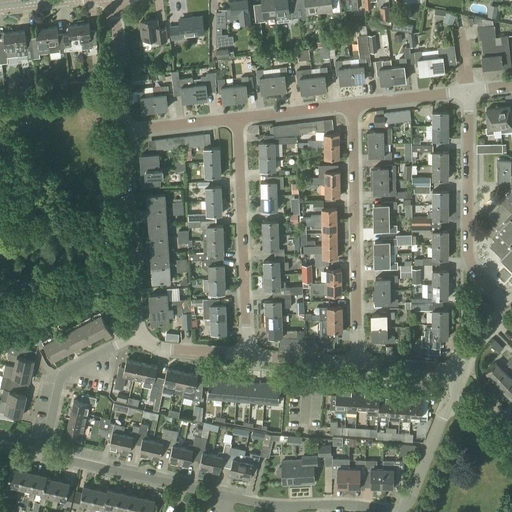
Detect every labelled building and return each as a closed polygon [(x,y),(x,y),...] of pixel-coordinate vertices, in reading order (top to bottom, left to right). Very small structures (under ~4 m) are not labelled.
[(250,21),(247,0),(238,0),(230,1),(231,12),(239,11),(241,22),(250,21)] [(264,17),(277,15),(275,0),(261,0),(262,3),(253,4),(256,22),(253,22),(255,36),(262,35),(261,21),(264,21),(264,17)] [(275,0),(277,15),(278,22),(290,21),(289,18),(298,17),(297,1),(288,2),(287,0),(275,0)] [(305,0),(306,0),(297,1),(298,17),(308,16),(307,12),(320,10),(318,0),(305,0)] [(318,0),(320,10),(332,9),(333,13),(342,12),(340,0),(318,0)] [(426,12),(426,0),(417,0),(417,12),(426,12)] [(380,7),(381,20),(390,19),(389,6),(380,7)] [(225,27),(226,8),(222,8),(222,11),(216,11),(216,46),(234,44),(233,36),(233,35),(228,35),(228,34),(222,34),(222,27),(225,27)] [(171,41),(183,39),(182,37),(204,34),(202,16),(191,18),(191,20),(178,21),(179,25),(170,26),(171,41)] [(495,38),(493,21),(474,17),(468,18),(469,25),(477,24),(479,39),(482,39),(484,56),(482,56),(483,67),(497,66),(498,68),(510,67),(507,36),(495,38)] [(158,27),(157,20),(140,22),(143,45),(151,45),(151,43),(168,41),(166,26),(158,27)] [(393,21),(392,29),(404,31),(405,23),(393,21)] [(78,24),(81,49),(92,47),(92,44),(96,44),(96,30),(90,31),(89,23),(78,24)] [(65,51),(81,49),(78,24),(68,25),(69,33),(63,34),(64,48),(65,48),(65,51)] [(64,48),(63,34),(57,35),(56,27),(46,28),(48,52),(60,51),(59,49),(64,48)] [(39,54),(48,52),(46,28),(35,29),(36,37),(30,38),(33,58),(40,58),(39,54)] [(33,58),(30,38),(25,38),(24,30),(14,32),(16,56),(27,55),(28,59),(33,58)] [(7,57),(16,56),(14,32),(4,33),(5,41),(0,41),(0,52),(1,63),(8,63),(7,57)] [(359,54),(370,53),(368,42),(367,34),(361,35),(357,35),(359,54)] [(368,42),(370,53),(377,52),(376,34),(368,35),(369,42),(368,42)] [(443,70),(444,71),(443,65),(456,63),(454,45),(441,47),(441,48),(438,49),(430,51),(433,74),(442,73),(442,70),(443,70)] [(323,59),(330,58),(328,46),(321,47),(323,59)] [(298,61),(310,59),(309,49),(297,50),(298,61)] [(420,74),(421,74),(421,73),(423,73),(423,75),(433,74),(430,51),(422,51),(421,50),(414,51),(415,63),(419,62),(420,74)] [(278,63),(290,62),(289,51),(277,52),(278,63)] [(351,67),(353,81),(365,80),(364,72),(367,72),(365,57),(359,58),(358,58),(359,66),(351,67)] [(392,68),(393,82),(406,80),(405,72),(408,72),(406,57),(399,58),(400,67),(392,68)] [(336,75),(340,75),(341,83),(353,81),(353,80),(351,67),(350,59),(342,60),(334,60),(336,75)] [(393,82),(392,68),(391,59),(375,61),(377,76),(380,75),(381,83),(393,82)] [(286,89),(285,81),(288,81),(287,66),(279,67),(280,75),(272,76),(274,91),(286,89)] [(312,77),(314,91),(326,89),(325,81),(328,81),(327,66),(320,67),(321,76),(312,77)] [(274,91),(272,76),(264,77),(263,69),(256,70),(258,84),(261,84),(262,92),(274,91)] [(297,85),(301,84),(302,92),(314,91),(312,77),(304,78),(303,69),(296,70),(297,85)] [(192,100),(195,100),(193,80),(193,77),(177,79),(176,71),(170,71),(171,80),(172,80),(173,85),(177,84),(178,88),(181,88),(183,101),(192,100)] [(193,80),(195,100),(207,98),(206,90),(210,90),(209,87),(216,86),(215,75),(216,75),(216,72),(207,73),(207,75),(201,76),(201,79),(193,80)] [(132,85),(149,83),(148,74),(131,76),(132,85)] [(234,86),(235,100),(248,99),(247,90),(250,90),(248,76),(241,76),(242,85),(234,86)] [(235,100),(234,86),(229,86),(228,79),(225,79),(224,78),(217,79),(219,93),(222,93),(223,102),(235,100)] [(70,90),(84,89),(83,81),(70,82),(70,90)] [(21,94),(35,93),(34,83),(21,84),(21,94)] [(167,100),(170,99),(168,85),(161,86),(162,95),(154,96),(155,109),(167,108),(167,100)] [(154,96),(145,97),(144,89),(138,90),(139,101),(142,100),(143,111),(155,109),(154,96)] [(511,116),(511,117),(509,107),(498,108),(500,127),(501,132),(511,130),(511,116)] [(493,128),(500,127),(498,108),(486,110),(488,128),(486,128),(487,135),(494,134),(493,128)] [(412,120),(411,120),(412,124),(418,123),(418,125),(427,124),(427,118),(418,119),(417,109),(411,109),(412,120)] [(432,126),(448,126),(448,112),(432,112),(432,126)] [(324,120),(316,121),(318,132),(325,131),(324,120)] [(299,134),(312,133),(310,122),(298,124),(299,134)] [(448,140),(448,126),(432,126),(432,140),(448,140)] [(376,127),(376,131),(368,131),(369,144),(383,143),(383,135),(391,134),(391,127),(376,127)] [(308,146),(339,146),(339,133),(318,134),(318,133),(315,133),(316,141),(308,142),(308,146)] [(260,156),(275,156),(274,142),(259,142),(260,156)] [(383,143),(369,144),(369,156),(377,156),(377,159),(392,158),(391,151),(384,151),(383,143)] [(490,153),(502,153),(502,146),(502,144),(490,144),(490,153)] [(339,146),(308,146),(308,151),(317,151),(317,146),(324,146),(324,158),(339,158),(339,146)] [(204,162),(220,161),(219,148),(203,148),(204,162)] [(432,166),(448,166),(448,152),(432,152),(432,166)] [(143,168),(159,168),(158,153),(142,154),(143,168)] [(275,156),(260,156),(260,170),(275,170),(275,175),(284,174),(283,168),(275,169),(275,156)] [(510,188),(511,189),(487,213),(493,219),(483,229),(495,240),(489,246),(501,258),(500,259),(511,270),(511,246),(509,244),(511,240),(511,161),(511,162),(511,160),(497,160),(497,183),(511,183),(510,188)] [(220,161),(204,162),(204,176),(221,175),(220,161)] [(371,180),(387,180),(387,176),(391,176),(394,173),(396,173),(396,164),(380,164),(380,168),(373,168),(373,170),(370,170),(371,180)] [(448,180),(448,166),(432,166),(432,180),(448,180)] [(159,168),(143,168),(144,183),(160,182),(160,176),(164,176),(163,167),(159,168)] [(309,183),(317,183),(325,183),(325,184),(340,184),(339,171),(325,172),(325,176),(309,177),(309,183)] [(303,194),(302,174),(287,175),(288,183),(295,182),(296,194),(303,194)] [(261,196),(276,195),(276,188),(283,188),(283,175),(270,176),(270,182),(260,182),(261,196)] [(414,186),(430,186),(430,185),(430,176),(412,177),(412,185),(414,185),(414,186)] [(381,195),(396,195),(396,188),(387,188),(387,180),(371,180),(371,190),(374,190),(374,193),(381,193),(381,195)] [(340,184),(325,184),(325,201),(335,201),(335,196),(340,196),(340,184)] [(206,201),(222,200),(221,186),(205,187),(206,201)] [(432,205),(448,205),(448,191),(432,192),(432,205)] [(149,210),(166,209),(165,194),(149,195),(149,210)] [(276,195),(261,196),(262,210),(277,209),(276,195)] [(222,200),(206,201),(206,208),(201,208),(201,213),(206,213),(206,214),(222,214),(222,200)] [(388,217),(388,216),(388,208),(397,208),(396,201),(382,201),(382,204),(374,205),(374,217),(388,217)] [(300,222),(337,221),(336,208),(323,209),(323,202),(313,202),(313,210),(321,210),(321,215),(313,215),(313,216),(306,216),(306,213),(300,213),(300,222)] [(448,205),(432,205),(432,219),(448,219),(448,205)] [(150,224),(167,223),(166,209),(149,210),(150,224)] [(412,225),(430,225),(430,216),(412,216),(412,225)] [(388,217),(374,217),(374,229),(382,229),(382,232),(397,232),(397,225),(388,225),(388,217)] [(203,240),(225,239),(225,232),(223,232),(222,225),(211,226),(211,220),(200,220),(188,221),(189,227),(202,227),(203,240)] [(262,235),(278,235),(277,221),(262,221),(262,235)] [(322,233),(337,233),(337,221),(300,222),(300,225),(306,224),(306,225),(314,225),(314,228),(322,227),(322,233)] [(151,239),(168,238),(167,223),(150,224),(151,239)] [(432,245),(448,245),(448,231),(432,231),(432,245)] [(322,246),(337,245),(337,233),(322,233),(322,246)] [(284,254),(299,254),(299,252),(300,252),(299,234),(295,234),(294,234),(294,250),(284,250),(284,248),(279,249),(278,235),(262,235),(263,249),(275,249),(275,255),(284,254)] [(152,253),(168,252),(168,238),(151,239),(152,253)] [(374,254),(389,254),(389,245),(397,245),(397,238),(382,238),(382,241),(374,241),(374,254)] [(225,239),(203,240),(203,248),(207,248),(208,254),(223,253),(223,246),(225,246),(225,239)] [(338,258),(337,245),(322,246),(322,245),(315,245),(303,246),(304,253),(322,252),(322,258),(338,258)] [(448,245),(432,245),(432,259),(448,259),(448,245)] [(153,267),(169,266),(168,252),(152,253),(153,267)] [(285,262),(284,254),(275,255),(275,261),(264,261),(264,275),(279,274),(279,273),(284,273),(284,270),(289,270),(288,262),(285,262)] [(389,254),(374,254),(375,266),(385,266),(385,269),(398,269),(398,261),(389,262),(389,254)] [(209,279),(225,278),(224,264),(208,265),(209,279)] [(169,266),(153,267),(154,282),(170,281),(169,266)] [(327,282),(342,282),(341,270),(326,270),(327,282)] [(432,284),(448,284),(448,271),(432,271),(432,284)] [(302,273),(302,282),(312,281),(312,273),(302,273)] [(192,274),(184,275),(185,286),(194,285),(192,274)] [(279,274),(264,275),(265,289),(280,288),(286,288),(285,281),(280,281),(279,274)] [(375,291),(390,290),(389,282),(398,281),(398,274),(383,275),(383,278),(375,278),(375,291)] [(225,278),(209,279),(209,293),(225,292),(225,278)] [(294,282),(293,294),(306,294),(306,282),(294,282)] [(342,295),(342,282),(327,282),(319,282),(311,282),(311,295),(342,295)] [(427,284),(427,297),(429,297),(429,298),(432,298),(448,298),(448,284),(432,284),(427,284)] [(373,300),(375,300),(375,303),(383,303),(383,306),(398,305),(398,298),(390,298),(390,290),(375,291),(373,291),(373,300)] [(152,309),(191,306),(190,300),(181,301),(181,299),(168,300),(167,293),(151,294),(152,309)] [(266,315),(281,314),(280,307),(291,306),(291,294),(283,294),(283,300),(265,301),(266,315)] [(210,319),(226,318),(225,304),(208,305),(207,299),(191,299),(192,306),(203,306),(203,319),(210,318),(210,319)] [(411,309),(411,304),(411,299),(408,299),(408,303),(400,303),(400,309),(411,309)] [(191,306),(152,309),(153,324),(169,322),(169,316),(183,315),(184,329),(192,328),(191,319),(191,306)] [(321,320),(342,319),(342,307),(327,307),(327,313),(319,313),(319,314),(311,315),(311,319),(305,319),(305,320),(321,320)] [(90,316),(99,333),(102,331),(106,338),(112,335),(107,324),(112,322),(105,309),(90,316)] [(432,324),(448,324),(448,310),(432,310),(432,324)] [(372,328),(387,327),(386,318),(394,318),(394,311),(379,312),(379,315),(371,315),(372,328)] [(281,314),(266,315),(266,329),(281,328),(281,314)] [(89,338),(99,333),(90,316),(81,321),(89,338)] [(226,318),(210,319),(211,332),(227,332),(226,318)] [(333,332),(343,332),(342,319),(321,320),(321,335),(328,335),(328,342),(329,342),(329,351),(333,350),(332,342),(334,342),(333,332)] [(79,343),(89,338),(81,321),(71,326),(79,343)] [(448,324),(432,324),(432,338),(448,338),(448,324)] [(70,347),(79,343),(71,326),(61,331),(70,347)] [(387,327),(372,328),(372,340),(380,340),(380,342),(395,342),(395,335),(387,335),(387,327)] [(60,352),(70,347),(61,331),(52,336),(60,352)] [(51,357),(60,352),(52,336),(42,341),(52,360),(51,357)] [(14,367),(31,371),(33,359),(23,357),(24,348),(9,345),(7,355),(10,360),(15,361),(14,366),(14,367)] [(132,379),(136,362),(126,360),(122,377),(132,379)] [(133,379),(143,381),(146,364),(136,362),(132,379),(133,379)] [(494,382),(504,372),(495,363),(485,373),(494,382)] [(14,367),(14,366),(5,364),(1,382),(15,386),(17,378),(29,381),(31,371),(14,367)] [(157,392),(159,380),(154,379),(157,366),(146,364),(143,381),(153,384),(150,396),(156,398),(157,392)] [(173,388),(177,371),(167,369),(164,382),(159,380),(157,392),(162,393),(162,392),(172,394),(174,388),(173,388)] [(183,391),(187,373),(177,371),(173,388),(174,388),(183,391)] [(503,391),(511,381),(511,379),(504,372),(494,382),(503,391)] [(203,383),(196,382),(197,375),(187,373),(184,388),(183,391),(182,396),(202,401),(203,388),(202,388),(203,383)] [(210,378),(208,396),(222,398),(224,379),(224,378),(218,377),(218,378),(210,378)] [(224,379),(222,398),(236,399),(238,380),(238,379),(232,378),(232,379),(224,379)] [(238,380),(236,399),(250,400),(252,381),(252,380),(246,379),(246,380),(238,380)] [(252,381),(250,400),(264,401),(266,381),(260,380),(260,381),(252,381)] [(266,381),(264,401),(278,402),(280,383),(271,382),(272,381),(266,381)] [(511,381),(503,391),(511,400),(511,399),(511,381)] [(14,392),(15,386),(1,382),(0,386),(0,388),(3,389),(1,400),(23,405),(26,394),(14,392)] [(359,388),(359,390),(357,390),(356,408),(367,409),(368,395),(368,391),(369,391),(368,391),(369,388),(368,387),(363,386),(361,388),(359,388)] [(335,397),(331,397),(330,409),(336,410),(336,406),(345,407),(346,394),(347,390),(347,389),(336,388),(335,397)] [(356,408),(357,390),(347,389),(347,390),(346,394),(345,407),(345,412),(351,412),(351,407),(356,408)] [(367,415),(377,415),(378,409),(379,396),(379,391),(369,391),(368,391),(368,395),(367,409),(367,415)] [(379,391),(379,396),(378,409),(377,415),(388,416),(389,396),(390,395),(388,393),(384,393),(382,394),(382,396),(379,395),(379,391)] [(70,410),(88,414),(90,404),(94,405),(96,397),(82,394),(81,401),(73,400),(70,410)] [(403,397),(400,397),(399,415),(404,415),(404,421),(409,421),(410,416),(411,402),(411,397),(411,395),(411,394),(405,394),(404,395),(403,397)] [(427,408),(421,408),(422,397),(420,395),(413,394),(412,396),(411,395),(411,397),(411,402),(410,416),(421,417),(420,421),(426,422),(427,408)] [(389,414),(399,415),(400,397),(389,396),(388,416),(389,414)] [(138,406),(139,399),(129,397),(127,403),(138,406)] [(21,416),(23,405),(1,400),(0,403),(0,413),(1,412),(21,416)] [(86,424),(88,414),(70,410),(68,420),(86,424)] [(108,449),(119,451),(122,434),(123,434),(125,426),(115,424),(115,417),(111,416),(110,419),(108,429),(108,430),(112,431),(108,449)] [(108,429),(110,419),(101,417),(99,427),(108,429)] [(81,444),(86,424),(68,420),(66,431),(66,432),(65,440),(81,444)] [(343,434),(344,427),(337,427),(337,422),(331,421),(330,433),(343,434)] [(148,458),(152,441),(148,440),(148,437),(147,436),(146,435),(148,425),(141,423),(140,427),(137,440),(141,441),(138,456),(148,458)] [(123,434),(122,434),(119,451),(119,452),(120,454),(126,455),(128,454),(128,453),(129,454),(132,439),(137,440),(140,427),(134,425),(132,432),(131,432),(128,433),(128,435),(123,434)] [(167,444),(171,429),(164,428),(162,438),(156,442),(152,441),(148,458),(159,461),(163,443),(167,444)] [(386,439),(387,428),(386,428),(385,432),(377,432),(377,430),(376,430),(376,437),(376,439),(386,439)] [(397,440),(397,433),(396,432),(396,428),(387,428),(386,439),(397,440)] [(178,465),(182,448),(177,447),(179,441),(176,440),(178,431),(171,429),(167,444),(172,445),(168,463),(178,465)] [(376,437),(376,430),(365,429),(365,436),(376,437)] [(265,433),(262,446),(271,448),(273,439),(279,440),(280,435),(272,434),(265,433)] [(408,441),(408,433),(397,433),(397,440),(408,441)] [(192,453),(196,454),(201,436),(195,435),(193,445),(190,444),(188,446),(187,449),(182,448),(178,465),(188,468),(192,453)] [(342,446),(343,437),(333,436),(333,445),(342,446)] [(207,438),(201,437),(196,454),(201,455),(198,470),(208,472),(212,454),(208,453),(209,450),(207,448),(205,447),(207,438)] [(230,446),(231,446),(231,443),(225,442),(222,452),(220,451),(218,452),(217,455),(212,454),(208,472),(218,475),(222,460),(226,461),(227,459),(230,446)] [(411,456),(416,444),(400,443),(399,455),(411,456)] [(245,450),(231,446),(230,446),(227,459),(232,460),(228,476),(238,479),(244,454),(245,450)] [(257,467),(260,455),(250,452),(249,456),(244,454),(238,479),(248,481),(252,466),(257,467)] [(296,461),(297,485),(314,484),(313,467),(317,467),(316,456),(301,457),(301,461),(296,461)] [(336,487),(348,487),(348,469),(349,469),(349,458),(333,458),(332,477),(337,478),(336,487)] [(364,479),(365,460),(355,460),(355,469),(348,469),(348,487),(359,488),(359,479),(364,479)] [(382,488),(382,469),(377,469),(377,460),(365,460),(364,479),(365,479),(365,482),(370,482),(370,488),(382,488)] [(382,469),(382,488),(393,488),(393,478),(404,478),(404,460),(394,460),(382,460),(382,469)] [(282,486),(297,485),(296,461),(281,462),(282,466),(279,467),(276,470),(276,474),(279,477),(282,476),(282,486)] [(23,469),(24,466),(19,465),(18,468),(11,467),(7,484),(5,494),(10,495),(12,485),(19,487),(23,469)] [(24,488),(30,489),(31,490),(35,472),(36,468),(33,468),(31,467),(30,471),(23,469),(19,487),(16,497),(21,498),(24,488)] [(35,472),(31,490),(30,489),(28,499),(33,500),(35,491),(42,492),(46,477),(47,471),(42,470),(42,474),(35,472)] [(46,477),(42,492),(42,494),(39,504),(44,505),(47,495),(53,497),(54,497),(58,479),(59,476),(55,475),(54,475),(53,478),(46,477)] [(64,504),(70,506),(74,491),(68,490),(70,478),(65,477),(65,481),(58,479),(54,497),(53,497),(51,507),(56,508),(58,498),(65,499),(64,504)] [(97,484),(92,483),(91,487),(83,485),(82,493),(76,492),(72,506),(78,508),(77,511),(82,511),(85,504),(91,505),(92,505),(95,488),(96,488),(97,484)] [(103,508),(108,488),(108,489),(108,487),(103,486),(102,489),(96,488),(95,488),(92,505),(91,505),(89,511),(95,511),(96,506),(103,508)] [(115,490),(108,489),(108,488),(103,508),(102,511),(107,511),(108,507),(115,509),(119,491),(120,491),(120,487),(115,486),(115,490)] [(119,511),(120,510),(127,511),(131,494),(132,490),(127,489),(126,493),(120,491),(119,491),(115,509),(114,511),(119,511)] [(139,492),(138,495),(131,494),(127,511),(126,511),(139,511),(143,496),(144,493),(139,492)] [(151,511),(156,495),(151,494),(150,498),(143,496),(139,511),(151,511)]
